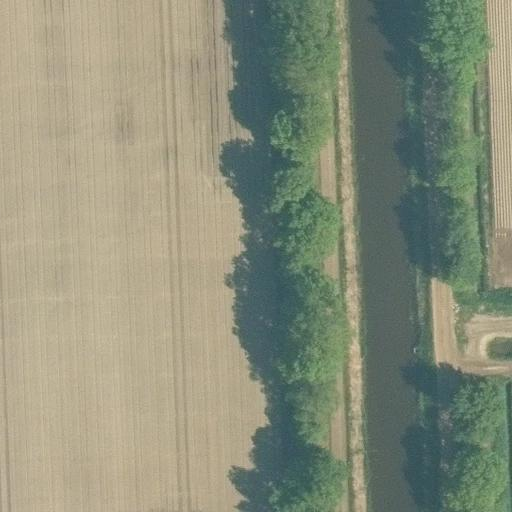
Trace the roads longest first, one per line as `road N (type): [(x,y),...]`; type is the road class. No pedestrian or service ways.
road 1 (track): [(446,311),(429,0)]
road 2 (track): [(455,511),(446,311)]
